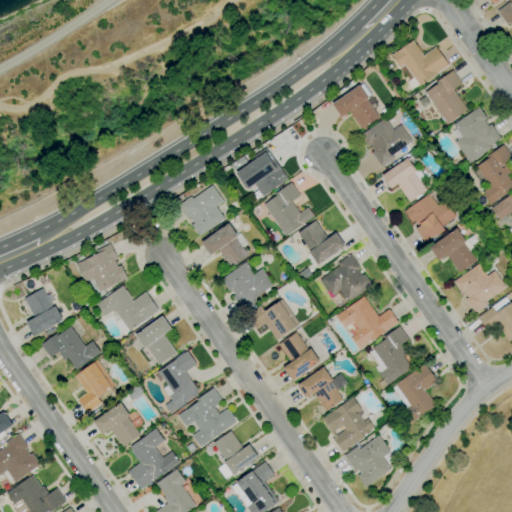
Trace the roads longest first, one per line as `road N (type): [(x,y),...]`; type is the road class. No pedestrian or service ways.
road 1 (secondary): [(72,223),(261,116),(348,48)]
road 2 (residential): [(163,254),(343,511)]
road 3 (residential): [(328,156),(483,386)]
road 4 (residential): [(0,346),(114,511)]
road 5 (residential): [(511,372),(483,386),(390,511)]
